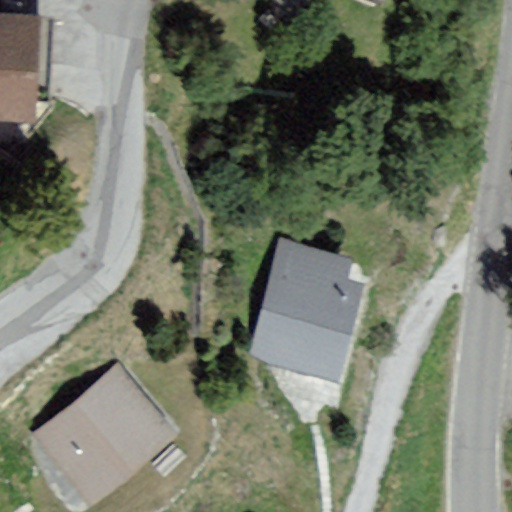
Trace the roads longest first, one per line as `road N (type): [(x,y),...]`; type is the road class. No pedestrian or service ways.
road 1 (unclassified): [(511,115),(482,332),(474,511)]
road 2 (residential): [(0,323),(65,283),(93,250),(116,166),(137,0)]
